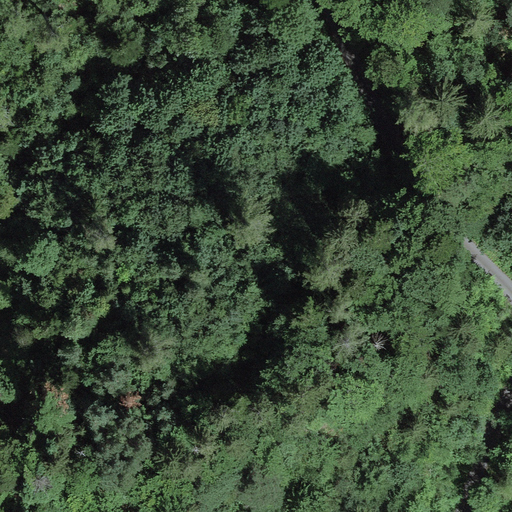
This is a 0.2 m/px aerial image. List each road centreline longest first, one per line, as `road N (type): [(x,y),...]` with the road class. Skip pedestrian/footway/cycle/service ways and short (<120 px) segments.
road 1 (unclassified): [(511,293),(428,202),(387,135),(327,0)]
road 2 (unclassified): [(468,511),(511,396)]
